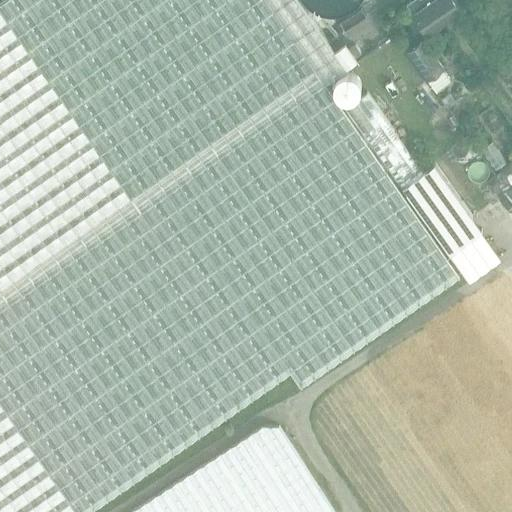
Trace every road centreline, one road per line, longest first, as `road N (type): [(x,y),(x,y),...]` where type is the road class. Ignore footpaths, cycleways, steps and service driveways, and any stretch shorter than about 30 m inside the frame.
road 1 (unclassified): [(289,402),(511,259)]
road 2 (unclassified): [(119,511),(289,402)]
road 3 (unclassified): [(352,511),(289,402)]
